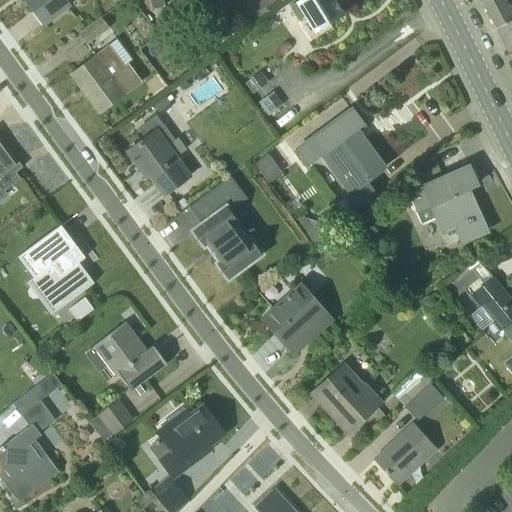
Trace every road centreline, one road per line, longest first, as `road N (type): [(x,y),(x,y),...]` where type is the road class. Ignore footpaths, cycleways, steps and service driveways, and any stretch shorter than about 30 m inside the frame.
road 1 (residential): [(365,511),(226,359),(0,53)]
road 2 (tertiary): [(511,145),(439,0)]
